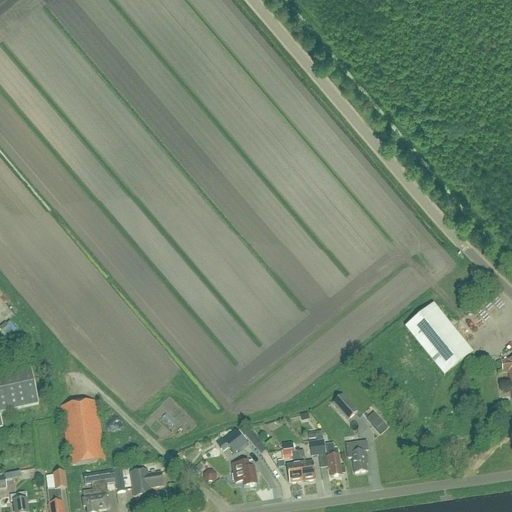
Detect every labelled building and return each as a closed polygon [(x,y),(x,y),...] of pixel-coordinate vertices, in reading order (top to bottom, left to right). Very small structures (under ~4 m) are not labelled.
[(491,306),(477,317),(481,321),(464,336),(467,340),(498,314),(491,306)] [(434,308),(406,331),(444,378),(472,355),(434,308)] [(511,360),(506,361),(506,362),(500,363),(502,374),(508,374),(511,401),(511,360)] [(29,368),(0,373),(0,415),(38,407),(29,368)] [(333,406),(348,422),(357,414),(342,397),(333,406)] [(105,462),(97,403),(60,408),(69,468),(105,462)] [(372,415),(366,420),(380,436),(386,430),(372,415)] [(231,452),(244,443),(236,432),(223,442),(231,452)] [(254,449),(261,443),(252,432),(245,438),(254,449)] [(316,443),(318,458),(325,457),(323,442),(316,443)] [(318,458),(316,443),(309,444),(311,459),(318,458)] [(352,460),(354,476),(367,474),(366,466),(367,466),(366,453),(368,453),(366,444),(346,447),(348,461),(352,460)] [(330,479),(341,478),(341,476),(345,476),(344,468),(340,469),(337,450),(333,451),(333,446),(325,447),(327,458),(325,458),(327,472),(329,472),(330,479)] [(302,483),(296,451),(294,451),(282,452),(283,458),(291,457),(292,464),(296,464),(296,466),(286,468),(289,485),(302,483)] [(296,451),(302,483),(315,481),(312,464),(302,466),(301,463),(304,463),(303,452),(300,453),(299,451),(296,451)] [(254,470),(253,470),(251,463),(232,466),(234,476),(232,476),(233,483),(235,482),(235,485),(243,484),(244,489),(256,487),(254,470)] [(122,470),(114,471),(118,495),(126,494),(122,470)] [(63,511),(62,504),(63,504),(61,491),(66,490),(64,473),(54,475),(56,491),(47,492),(49,506),(49,511),(63,511)] [(113,482),(114,482),(113,473),(83,477),(85,486),(91,485),(92,492),(83,494),(84,501),(82,501),(83,509),(86,509),(86,511),(104,511),(107,511),(105,498),(108,498),(106,486),(114,485),(113,482)] [(147,477),(147,473),(130,475),(134,499),(150,496),(149,490),(162,488),(160,475),(147,477)] [(214,475),(207,477),(211,486),(217,484),(214,475)] [(53,476),(46,477),(48,490),(55,489),(53,476)] [(27,511),(26,501),(25,502),(24,495),(18,496),(19,502),(14,503),(14,511),(27,511)]
